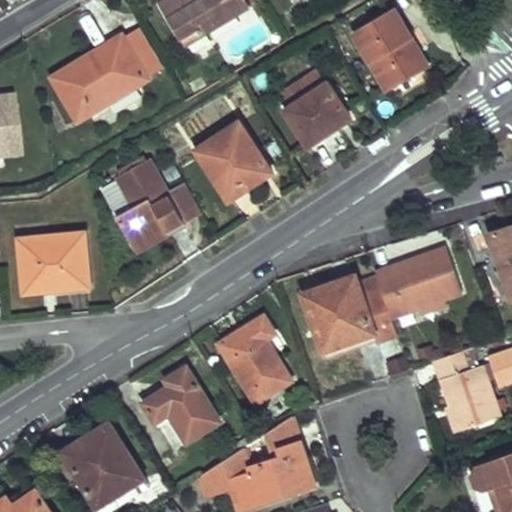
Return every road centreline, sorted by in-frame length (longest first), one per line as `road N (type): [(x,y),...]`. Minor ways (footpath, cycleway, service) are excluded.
road 1 (residential): [(355,201),(151,330)]
road 2 (residential): [(372,492),(416,446),(396,394),(338,416),(354,463)]
road 3 (residential): [(511,100),(355,201)]
road 4 (residential): [(151,330),(0,426)]
road 5 (residential): [(511,174),(415,201),(355,201)]
road 6 (residential): [(151,330),(0,339)]
